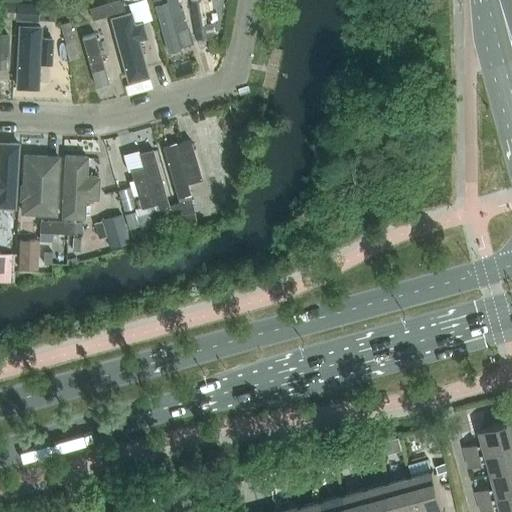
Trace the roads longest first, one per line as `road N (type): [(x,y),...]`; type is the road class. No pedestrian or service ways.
road 1 (primary): [(511,264),(0,405)]
road 2 (primary): [(0,453),(511,316)]
road 3 (residential): [(0,117),(109,117),(234,82),(248,0)]
road 4 (tertiary): [(480,0),(511,117)]
